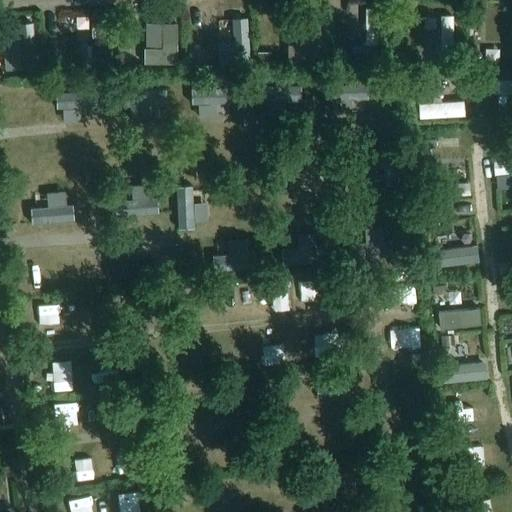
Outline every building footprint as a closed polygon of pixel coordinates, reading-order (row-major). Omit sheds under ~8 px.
[(243,3),(247,27),(261,25),(257,0),(243,3)] [(376,0),(375,31),(385,32),(386,0),(376,0)] [(69,26),(98,26),(98,3),(69,4),(69,26)] [(448,21),(448,5),(435,5),(436,21),(448,21)] [(113,36),(115,13),(103,12),(101,35),(113,36)] [(172,14),(173,35),(156,35),(156,53),(189,52),(188,13),(172,14)] [(43,51),(44,14),(32,14),(31,50),(43,51)] [(299,31),(299,52),(330,51),(329,30),(299,31)] [(0,32),(0,44),(11,44),(10,31),(0,32)] [(360,31),(359,46),(372,47),(373,32),(360,31)] [(285,51),(298,50),(298,37),(284,37),(285,51)] [(496,38),(495,53),(510,53),(510,39),(496,38)] [(319,87),(319,91),(338,89),(335,67),(307,71),(309,88),(319,87)] [(242,69),(243,98),(262,97),(261,69),(242,69)] [(189,72),(189,98),(201,98),(201,72),(189,72)] [(12,109),(29,108),(29,79),(12,79),(12,109)] [(503,100),(511,99),(511,88),(503,89),(503,100)] [(451,106),(476,106),(475,91),(450,91),(451,106)] [(224,145),(235,145),(235,127),(224,127),(224,145)] [(84,129),(85,151),(116,151),(115,128),(84,129)] [(48,153),(45,135),(25,138),(28,156),(48,153)] [(310,169),(310,186),(338,185),(337,168),(310,169)] [(188,172),(188,200),(208,200),(207,172),(188,172)] [(155,200),(156,174),(142,174),(141,200),(155,200)] [(103,178),(85,178),(85,206),(103,206),(103,178)] [(39,182),(24,183),(25,205),(40,205),(39,182)] [(324,223),(323,245),(338,245),(338,224),(324,223)] [(212,250),(223,252),(226,236),(214,234),(212,250)] [(91,268),(121,267),(121,248),(90,249),(91,268)] [(41,268),(54,268),(54,253),(41,253),(41,268)] [(314,269),(315,295),(331,294),(329,268),(314,269)] [(296,302),(295,281),(277,282),(278,303),(296,302)] [(416,287),(403,286),(402,299),(416,300),(416,287)] [(47,318),(70,318),(70,298),(47,298),(47,318)] [(450,300),(450,320),(495,319),(495,298),(450,300)] [(83,304),(84,320),(102,320),(102,304),(83,304)] [(346,316),(331,317),(332,340),(346,339),(346,316)] [(429,332),(408,333),(409,346),(430,345),(429,332)] [(273,337),(274,352),(301,350),(300,334),(273,337)] [(336,369),(336,382),(350,383),(350,369),(336,369)] [(415,371),(416,390),(433,390),(433,371),(415,371)] [(296,393),(312,392),(312,372),(296,372),(296,393)] [(481,405),(477,421),(500,426),(504,410),(481,405)] [(351,440),(368,438),(365,411),(348,413),(351,440)] [(414,425),(415,440),(436,439),(435,425),(414,425)] [(247,452),(246,429),(237,429),(238,452),(247,452)] [(82,470),(97,469),(97,441),(81,441),(82,470)] [(242,501),(242,472),(222,472),(223,501),(242,501)] [(75,511),(91,511),(89,495),(74,497),(75,511)]
